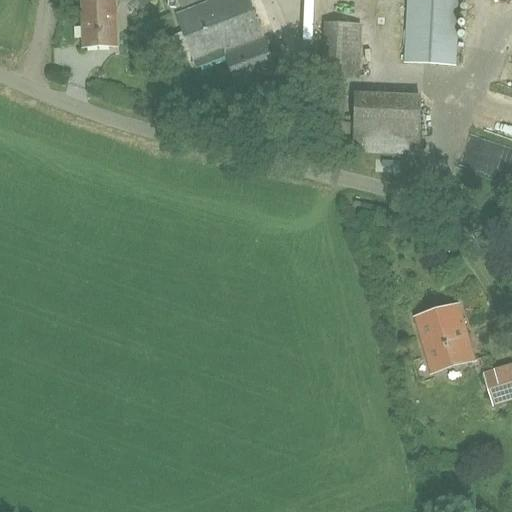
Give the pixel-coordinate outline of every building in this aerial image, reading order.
[(238,86),(277,71),(249,0),(209,0),(175,14),(197,67),(226,56),(238,86)] [(408,0),(405,63),(455,66),(457,0),(408,0)] [(114,1),(83,2),(84,48),(116,47),(114,1)] [(511,74),(504,73),(502,81),(511,83),(511,74)] [(419,156),(422,95),(354,92),(352,153),(419,156)] [(467,135),(495,145),(502,125),(474,116),(467,135)] [(433,374),(475,361),(459,306),(416,318),(433,374)] [(493,408),(511,401),(511,364),(483,374),(493,408)]
